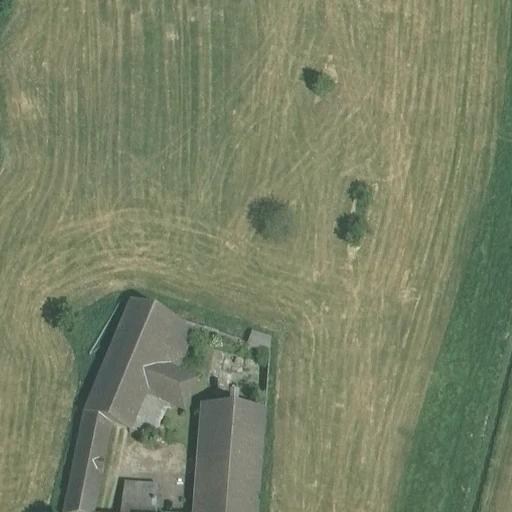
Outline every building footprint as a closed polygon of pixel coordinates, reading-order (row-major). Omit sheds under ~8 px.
[(130,304),(83,416),(111,428),(132,437),(133,436),(180,324),(130,304)] [(180,324),(133,436),(144,440),(157,431),(167,407),(168,408),(181,376),(174,373),(196,330),(180,324)] [(270,341),(251,334),(246,349),(269,356),(270,341)] [(257,511),(265,412),(201,407),(193,511),(257,511)] [(93,511),(111,428),(83,416),(63,511),(93,511)] [(155,511),(158,488),(124,486),(120,511),(155,511)]
